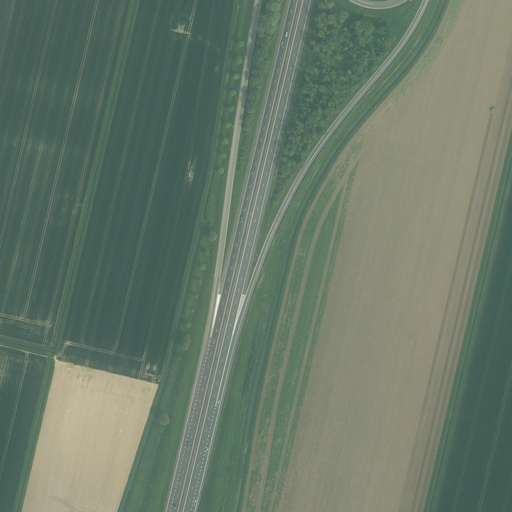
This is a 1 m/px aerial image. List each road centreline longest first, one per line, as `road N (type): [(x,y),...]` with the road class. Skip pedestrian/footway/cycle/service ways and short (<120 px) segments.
road 1 (track): [(224,511),(281,237),(333,142),(411,46),(437,0)]
road 2 (track): [(240,511),(302,220),(337,154),(429,42),(448,0)]
road 3 (track): [(246,0),(211,227),(132,511)]
road 4 (track): [(138,0),(20,511)]
road 5 (motorway): [(211,406),(293,186),(425,0)]
road 6 (motorway): [(211,406),(306,0)]
road 7 (track): [(0,337),(51,349),(132,0)]
road 8 (track): [(511,169),(432,511)]
road 9 (motorway): [(294,0),(214,338)]
road 10 (motorway): [(259,0),(214,338)]
road 11 (track): [(149,511),(212,269)]
road 12 (track): [(159,511),(202,312)]
road 13 (track): [(210,511),(248,321)]
road 14 (motorway): [(214,338),(173,511)]
road 15 (track): [(49,355),(13,511)]
